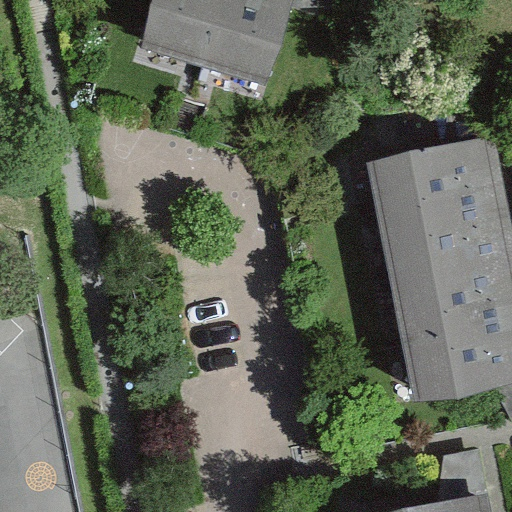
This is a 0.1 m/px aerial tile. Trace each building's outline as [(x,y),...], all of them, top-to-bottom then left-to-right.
[(224,0),(151,0),(135,50),(201,71),(224,0)] [(291,0),(224,0),(201,71),(265,90),(291,0)] [(488,142),(363,168),(377,234),(502,208),(488,142)] [(511,254),(502,208),(377,234),(388,290),(511,264),(511,254)] [(511,264),(388,290),(399,341),(511,317),(511,264)] [(511,317),(399,341),(412,402),(511,381),(511,317)] [(484,511),(482,498),(414,511),(484,511)]
